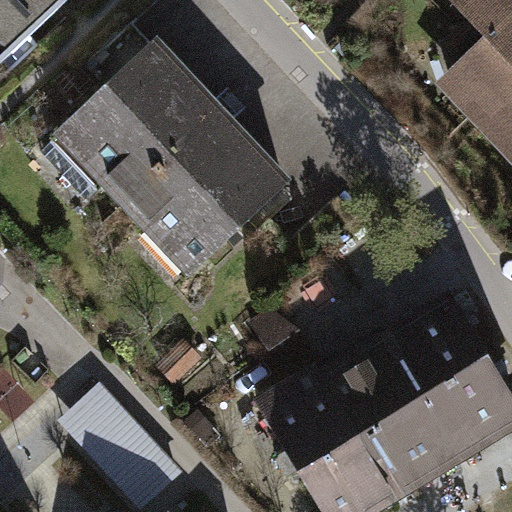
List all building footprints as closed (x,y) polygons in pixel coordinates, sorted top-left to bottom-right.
[(0,0),(0,71),(74,0),(0,0)] [(511,0),(450,0),(490,42),(444,85),(511,157),(511,0)] [(289,191),(158,56),(66,145),(197,280),(289,191)] [(376,511),(511,432),(511,392),(452,292),(265,402),(330,511),(376,511)] [(63,422),(140,507),(177,474),(99,389),(63,422)]
